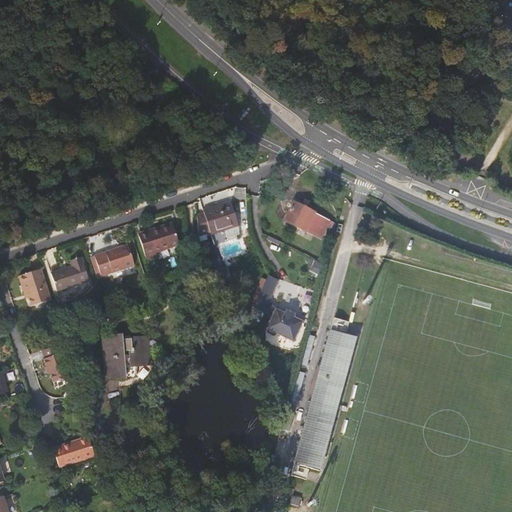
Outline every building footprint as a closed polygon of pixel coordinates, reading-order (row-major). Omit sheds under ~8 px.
[(205,213),(197,215),(198,236),(211,232),(212,234),(238,225),(231,203),(204,211),(205,213)] [(294,203),(285,221),(321,239),(330,222),(294,203)] [(139,237),(146,262),(157,259),(155,252),(179,245),(173,224),(149,231),(150,233),(139,237)] [(95,256),(101,276),(135,265),(129,245),(95,256)] [(101,276),(95,256),(92,257),(98,277),(101,276)] [(72,267),(51,273),(57,291),(89,281),(82,258),(71,261),(72,267)] [(32,306),(51,300),(41,267),(32,270),(33,272),(19,277),(24,293),(27,292),(32,306)] [(269,304),(279,280),(268,275),(267,279),(253,308),(264,313),(269,304)] [(253,308),(267,279),(262,277),(249,306),(253,308)] [(277,308),(269,304),(264,313),(273,317),(276,311),(276,310),(277,308)] [(304,322),(294,318),(295,316),(288,312),(286,315),(277,310),(276,311),(273,317),(267,330),(269,330),(270,333),(276,336),(278,334),(295,342),(304,322)] [(354,338),(334,332),(329,331),(293,462),(319,469),(354,338)] [(106,379),(124,377),(124,367),(150,365),(149,336),(121,339),(121,337),(103,338),(106,379)] [(56,347),(44,351),(46,360),(45,360),(49,374),(50,373),(54,383),(69,377),(62,355),(59,355),(56,347)] [(89,437),(54,450),(60,469),(95,457),(89,437)]
